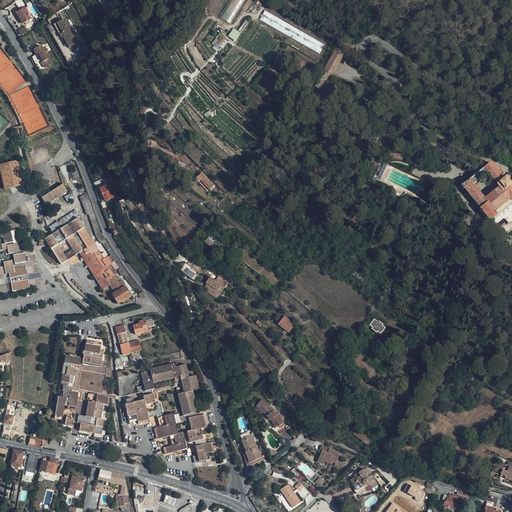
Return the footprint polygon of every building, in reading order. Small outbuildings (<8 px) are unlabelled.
[(230,23),(243,0),(231,0),(221,17),(230,23)] [(20,16),(19,17),(23,23),(26,22),(27,23),(29,22),(28,20),(31,19),(29,15),(29,14),(25,7),(18,12),(20,16)] [(264,11),(259,20),(320,53),(325,43),(264,11)] [(63,19),(57,23),(64,36),(63,37),(68,46),(73,43),(74,45),(80,42),(75,32),(73,32),(69,25),(70,24),(67,20),(64,21),(63,19)] [(64,36),(57,23),(54,24),(62,38),(63,37),(64,36)] [(235,41),(240,33),(233,28),(228,36),(235,41)] [(213,42),(216,44),(220,46),(220,47),(226,40),(221,36),(221,37),(218,35),(215,38),(216,39),(213,42)] [(31,57),(36,65),(41,62),(44,68),(51,64),(48,58),(45,52),(47,51),(45,47),(43,48),(42,46),(34,50),(37,54),(31,57)] [(331,77),(344,53),(342,52),(342,51),(342,50),(341,50),(340,49),(339,49),(338,50),(335,49),(323,72),(315,87),(321,90),(329,75),(331,77)] [(373,147),(379,138),(373,134),(367,144),(373,147)] [(377,176),(383,164),(381,163),(382,163),(373,158),(371,162),(373,164),(371,168),(377,170),(377,172),(376,171),(372,180),(375,182),(377,178),(380,180),(381,178),(377,176)] [(0,169),(4,189),(23,185),(18,161),(0,164),(0,169)] [(511,185),(511,187),(510,185),(510,184),(507,181),(509,179),(509,178),(508,177),(507,177),(505,177),(499,169),(496,171),(490,163),(484,168),(483,168),(479,171),(473,176),(469,180),(464,184),(460,186),(463,190),(464,188),(480,208),(480,209),(489,219),(490,218),(491,219),(495,215),(496,214),(494,211),(509,199),(511,201),(511,200),(511,199),(511,185)] [(387,166),(383,164),(377,176),(381,178),(387,166)] [(473,176),(479,171),(476,168),(471,173),(473,176)] [(207,185),(211,188),(214,185),(202,172),(196,177),(199,180),(200,179),(206,186),(207,185)] [(263,185),(266,181),(258,175),(255,179),(263,185)] [(99,188),(105,201),(114,197),(112,192),(113,192),(111,188),(113,187),(111,183),(99,188)] [(46,205),(67,191),(63,184),(42,197),(46,205)] [(86,193),(83,186),(78,188),(80,196),(86,193)] [(51,235),(44,239),(60,264),(79,252),(103,290),(110,285),(114,292),(112,294),(118,304),(131,296),(130,295),(131,294),(126,286),(125,287),(124,286),(122,287),(119,282),(115,276),(117,274),(114,270),(119,268),(119,269),(118,270),(122,275),(127,272),(100,232),(87,194),(80,197),(81,201),(82,201),(87,215),(89,215),(96,235),(95,235),(100,243),(102,242),(109,255),(107,257),(104,252),(101,254),(80,221),(78,218),(80,216),(76,210),(47,228),(51,235)] [(67,202),(74,199),(71,194),(64,197),(67,202)] [(511,204),(511,200),(511,201),(509,199),(494,211),(496,214),(495,215),(497,217),(511,204)] [(358,216),(345,210),(342,216),(355,223),(358,216)] [(472,232),(478,228),(478,227),(469,215),(463,220),(472,232)] [(9,275),(11,284),(12,291),(29,288),(27,280),(24,262),(26,262),(24,253),(20,254),(19,252),(18,247),(18,243),(13,244),(12,242),(13,242),(11,231),(0,232),(0,236),(2,237),(3,237),(3,239),(0,240),(0,239),(0,283),(5,282),(3,274),(6,273),(7,274),(8,275),(9,275)] [(215,250),(220,244),(209,236),(204,242),(215,250)] [(225,247),(220,244),(215,250),(220,254),(225,247)] [(186,264),(181,269),(191,278),(196,272),(186,264)] [(368,279),(354,269),(349,277),(374,295),(379,287),(368,279)] [(215,281),(210,277),(206,283),(209,285),(206,290),(207,291),(214,295),(216,293),(219,295),(225,287),(228,282),(218,276),(215,281)] [(138,287),(133,280),(132,280),(129,282),(135,290),(138,287)] [(385,291),(394,299),(397,296),(388,288),(385,291)] [(288,333),(293,327),(295,324),(285,316),(282,319),(278,324),(288,333)] [(380,334),(385,327),(382,325),(383,324),(378,320),(377,321),(374,319),(369,325),(372,328),(372,329),(376,333),(377,331),(380,334)] [(140,324),(138,324),(133,325),(135,335),(143,332),(143,334),(150,332),(150,329),(148,330),(147,326),(146,320),(145,320),(139,321),(139,322),(140,324)] [(124,325),(115,328),(119,343),(123,355),(142,350),(139,340),(128,343),(124,325)] [(389,331),(385,327),(380,334),(384,337),(389,331)] [(86,344),(82,362),(101,366),(102,358),(98,358),(100,347),(86,344)] [(8,353),(0,355),(0,361),(11,361),(10,353),(8,353)] [(77,423),(78,415),(74,414),(73,419),(70,418),(71,410),(64,409),(64,405),(75,407),(78,392),(71,391),(71,387),(68,387),(69,383),(72,384),(76,365),(79,366),(81,358),(66,356),(59,389),(63,390),(62,397),(58,397),(54,419),(62,420),(62,416),(66,417),(65,424),(72,426),(73,422),(77,423)] [(173,364),(171,365),(174,378),(174,379),(176,380),(177,380),(179,379),(179,378),(179,376),(176,377),(174,368),(181,366),(181,364),(173,366),(173,364)] [(144,400),(138,401),(135,402),(133,402),(132,398),(126,399),(127,404),(125,404),(129,421),(137,419),(138,424),(149,421),(148,417),(148,416),(162,413),(160,403),(156,404),(153,394),(155,394),(154,391),(154,390),(155,389),(154,385),(153,383),(174,378),(171,365),(150,369),(151,374),(146,375),(146,374),(141,375),(144,386),(137,387),(139,393),(142,392),(144,400)] [(181,366),(174,368),(176,377),(179,376),(181,375),(182,379),(181,379),(183,390),(177,392),(183,416),(196,413),(198,412),(192,390),(199,389),(196,376),(189,377),(185,365),(181,366)] [(108,398),(89,394),(86,417),(82,416),(80,423),(79,431),(101,435),(104,420),(100,419),(103,404),(107,405),(108,398)] [(262,400),(258,404),(260,405),(258,409),(267,416),(270,420),(271,420),(276,428),(279,426),(280,428),(285,425),(282,421),(284,420),(279,413),(277,414),(273,409),(270,407),(271,405),(269,404),(268,403),(267,404),(262,400)] [(3,423),(4,423),(6,424),(4,430),(9,431),(10,425),(12,425),(13,416),(9,415),(10,411),(6,410),(5,414),(3,423)] [(148,416),(148,417),(156,415),(156,416),(159,427),(160,427),(158,418),(163,416),(163,415),(162,413),(148,416)] [(196,413),(183,416),(181,417),(179,417),(180,422),(182,422),(188,420),(190,431),(193,430),(192,427),(191,427),(188,418),(197,416),(196,414),(196,413)] [(159,427),(154,428),(156,439),(169,436),(172,446),(164,448),(165,454),(186,449),(185,444),(184,437),(179,438),(178,434),(175,423),(180,422),(179,417),(178,415),(174,416),(173,414),(163,416),(158,418),(160,427),(159,427)] [(197,416),(188,418),(191,427),(192,427),(193,430),(190,431),(187,432),(190,443),(195,442),(196,446),(195,446),(197,456),(193,457),(195,463),(206,463),(205,460),(210,459),(208,453),(215,451),(212,442),(205,444),(201,428),(207,427),(204,414),(197,416)] [(356,430),(353,434),(363,441),(362,442),(368,446),(371,441),(370,441),(372,437),(356,425),(354,428),(356,430)] [(183,433),(178,434),(179,438),(184,437),(185,444),(187,444),(190,443),(187,432),(184,433),(183,433)] [(262,457),(251,435),(242,440),(246,452),(245,452),(250,463),(262,457)] [(30,437),(28,445),(41,449),(41,447),(42,440),(30,437)] [(321,446),(320,449),(322,450),(321,454),(317,462),(324,465),(325,462),(326,459),(331,462),(335,463),(336,463),(336,462),(340,453),(321,446)] [(23,452),(13,450),(10,468),(20,470),(23,452)] [(244,453),(243,454),(248,472),(256,464),(259,465),(263,460),(262,458),(251,464),(250,464),(249,464),(248,462),(244,453)] [(39,456),(30,454),(25,475),(35,476),(39,456)] [(58,460),(43,457),(40,471),(52,474),(54,464),(57,465),(58,460)] [(511,467),(510,466),(508,472),(503,470),(501,474),(506,476),(506,478),(511,480),(511,467)] [(124,475),(99,469),(97,479),(122,485),(120,495),(127,496),(128,496),(124,475)] [(360,476),(355,479),(357,482),(352,484),(356,490),(363,486),(365,489),(370,486),(372,489),(378,485),(372,475),(369,477),(364,469),(358,473),(360,476)] [(77,478),(72,476),(69,488),(68,488),(67,494),(75,496),(76,490),(81,491),(84,480),(80,479),(81,476),(77,476),(77,478)] [(297,482),(294,488),(301,491),(304,485),(297,482)] [(289,483),(280,489),(292,508),(301,502),(289,483)] [(404,492),(415,497),(414,499),(421,503),(426,491),(408,483),(404,492)] [(96,484),(95,491),(115,494),(116,488),(96,484)] [(121,508),(121,511),(130,511),(129,503),(128,503),(127,496),(120,495),(118,494),(121,508)] [(174,507),(177,500),(166,496),(163,503),(174,507)] [(456,509),(459,499),(448,496),(447,498),(445,498),(443,505),(456,509)] [(492,508),(493,506),(493,504),(487,502),(484,510),(485,511),(484,511),(500,511),(501,511),(500,511),(492,508)] [(404,511),(392,503),(385,511),(404,511)]
